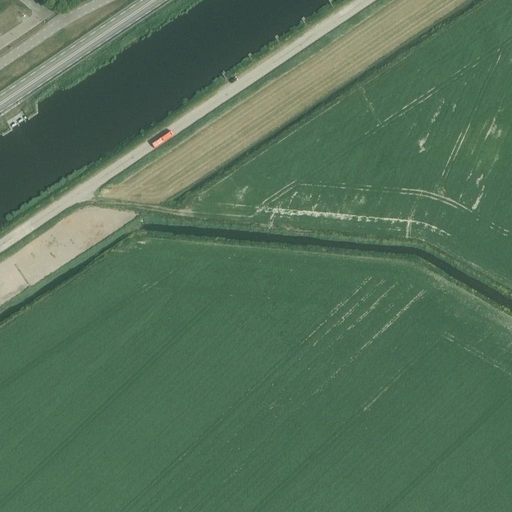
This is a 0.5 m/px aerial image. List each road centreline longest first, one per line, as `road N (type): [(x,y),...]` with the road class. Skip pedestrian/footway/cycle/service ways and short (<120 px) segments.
road 1 (unclassified): [(0,244),(364,0)]
road 2 (secondary): [(0,104),(155,0)]
road 3 (unclassified): [(0,64),(105,0)]
